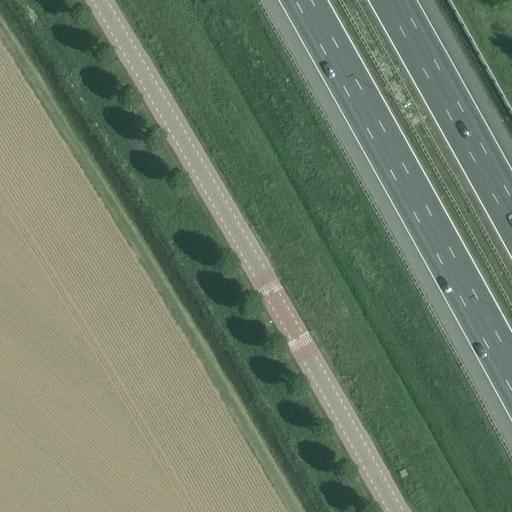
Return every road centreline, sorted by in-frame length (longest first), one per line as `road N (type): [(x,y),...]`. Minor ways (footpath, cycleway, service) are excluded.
road 1 (secondary): [(400,511),(97,0)]
road 2 (motorway): [(293,0),(511,380)]
road 3 (motorway): [(511,226),(382,0)]
